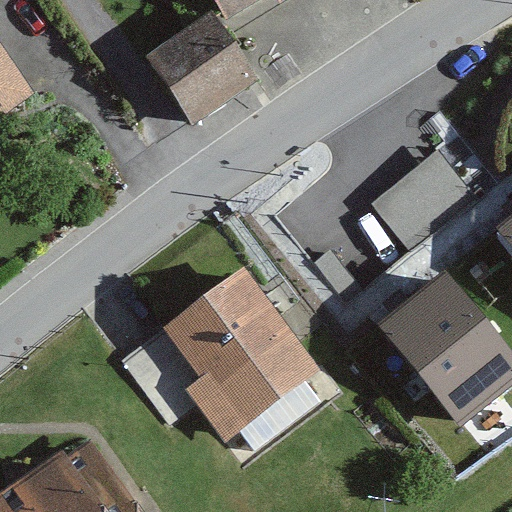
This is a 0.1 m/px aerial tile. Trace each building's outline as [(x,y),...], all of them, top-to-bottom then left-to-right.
[(221,0),(229,13),(236,25),(278,0),(221,0)] [(229,13),(151,57),(196,136),(274,92),(236,25),(229,13)] [(0,124),(39,99),(0,39),(0,124)] [(413,243),(478,185),(439,143),(375,201),(413,243)] [(511,235),(496,248),(511,267),(511,235)] [(334,391),(253,276),(122,369),(171,438),(199,418),(231,464),(334,391)] [(511,385),(511,357),(445,276),(379,329),(459,428),(511,385)] [(145,511),(101,446),(0,511),(145,511)]
